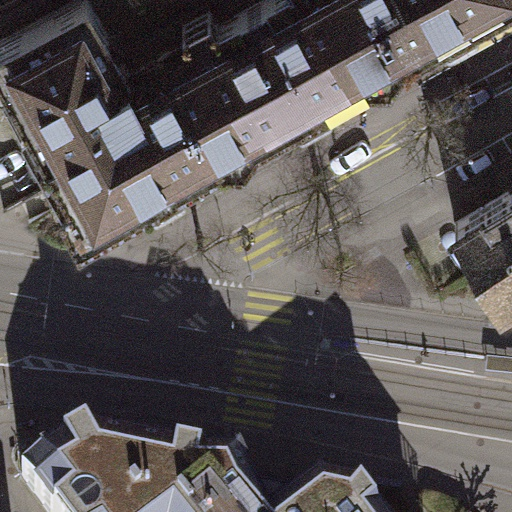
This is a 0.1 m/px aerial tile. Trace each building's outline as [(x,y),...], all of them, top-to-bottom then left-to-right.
[(217,161),(160,55),(131,70),(92,0),(77,0),(0,41),(0,65),(73,200),(62,206),(78,236),(217,161)] [(371,0),(261,0),(160,55),(217,161),(243,161),(258,139),(365,82),(390,82),(404,61),(371,0)] [(511,0),(371,0),(404,61),(511,2),(511,0)] [(511,190),(457,225),(503,299),(511,293),(511,190)] [(103,444),(71,431),(57,454),(23,475),(50,511),(369,511),(356,495),(314,489),(293,507),(285,511),(259,511),(235,462),(198,463),(151,454),(103,444)]
